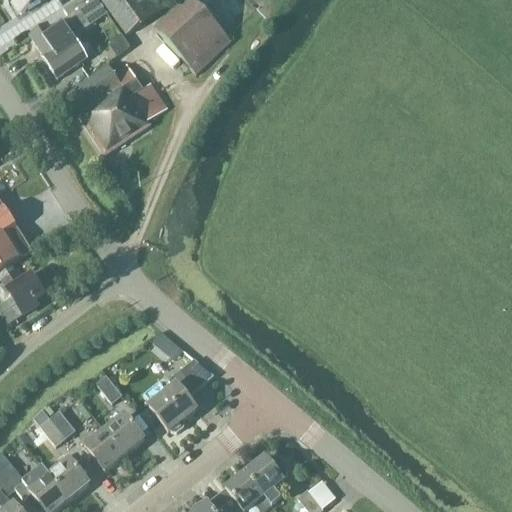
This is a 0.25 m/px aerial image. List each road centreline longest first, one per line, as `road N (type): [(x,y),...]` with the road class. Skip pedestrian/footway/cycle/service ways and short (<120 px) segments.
road 1 (unclassified): [(123,279),(0,87)]
road 2 (unclassified): [(277,409),(123,279)]
road 3 (residential): [(150,511),(277,409)]
road 4 (unclassified): [(400,511),(277,409)]
road 5 (residential): [(123,279),(0,366)]
